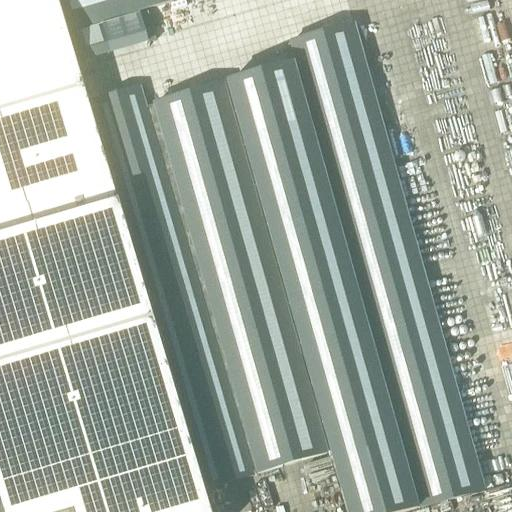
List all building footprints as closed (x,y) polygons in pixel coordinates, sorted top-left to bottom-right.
[(0,0),(0,511),(207,511),(55,0),(0,0)] [(65,0),(76,32),(183,0),(65,0)] [(147,109),(141,88),(93,102),(207,489),(330,454),(346,511),(414,511),(486,492),(355,26),(290,44),(296,66),(147,109)] [(110,56),(102,27),(75,34),(84,63),(110,56)] [(435,154),(439,168),(471,160),(467,146),(435,154)] [(440,168),(447,200),(469,196),(466,180),(456,182),(452,166),(440,168)] [(469,198),(449,204),(454,221),(474,215),(469,198)]
